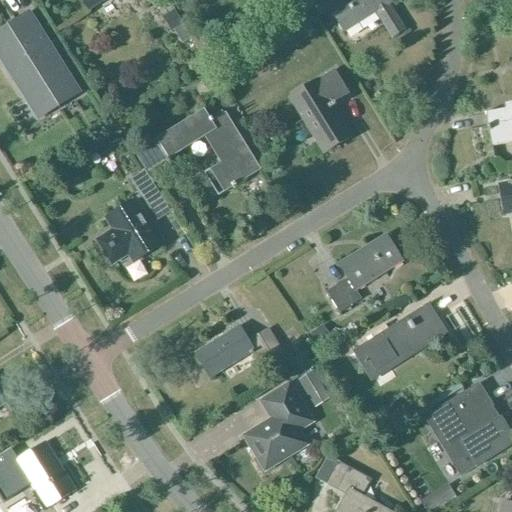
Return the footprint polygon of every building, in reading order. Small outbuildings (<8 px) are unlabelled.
[(82,0),(89,11),(106,0),(82,0)] [(387,6),(392,3),(389,0),(337,0),(328,6),(345,33),(376,13),(392,39),(404,32),(387,6)] [(46,112),(78,92),(30,16),(17,25),(20,30),(14,34),(11,29),(0,35),(0,47),(1,49),(0,50),(0,57),(26,99),(35,94),(46,112)] [(291,98),(325,154),(353,137),(334,107),(350,97),(336,74),(320,84),(318,81),(291,98)] [(511,109),(485,114),(491,147),(511,143),(511,109)] [(260,169),(226,115),(214,123),(206,110),(158,140),(170,160),(208,136),(225,162),(212,170),(225,191),(260,169)] [(158,220),(170,213),(144,172),(131,181),(141,198),(143,197),(158,220)] [(511,184),(500,186),(503,202),(504,202),(506,216),(511,214),(511,184)] [(115,231),(98,241),(101,245),(100,248),(104,253),(106,253),(113,264),(129,254),(135,263),(163,245),(136,201),(107,219),(115,231)] [(339,265),(350,280),(328,294),(340,314),(362,300),(358,292),(404,263),(386,236),(339,265)] [(432,302),(417,311),(359,348),(374,372),(388,362),(391,367),(417,350),(449,330),(432,302)] [(196,354),(211,379),(251,354),(260,369),(273,361),(258,337),(248,343),(238,328),(196,354)] [(426,419),(462,477),(511,446),(511,436),(501,419),(500,420),(493,409),(494,408),(480,385),(457,399),(426,419)] [(290,386),(262,402),(276,424),(265,431),(263,428),(247,438),(259,456),(256,458),(265,473),(280,464),(279,461),(305,445),(297,432),(312,422),(290,386)] [(16,461),(10,451),(0,457),(0,494),(5,503),(33,485),(41,497),(37,500),(44,511),(76,491),(61,468),(58,470),(54,465),(58,463),(45,442),(16,461)] [(332,458),(320,479),(330,485),(349,495),(339,511),(387,511),(372,503),(362,498),(370,483),(371,480),(342,464),(332,458)] [(511,511),(511,504),(504,503),(502,511),(511,511)]
